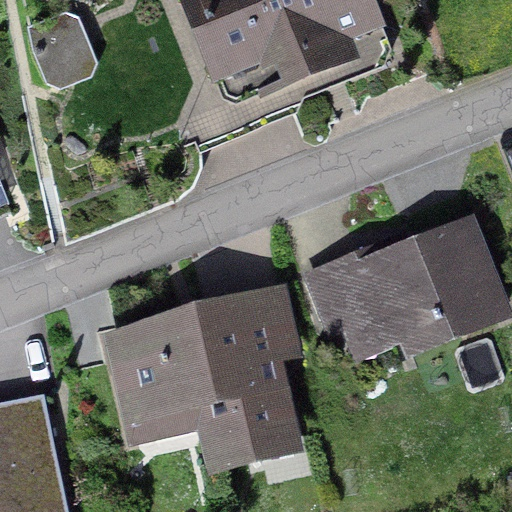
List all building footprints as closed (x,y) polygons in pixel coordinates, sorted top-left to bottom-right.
[(176,0),(211,86),(260,67),(263,74),(276,69),(284,88),(261,97),(262,101),(357,64),(350,45),(383,32),(370,0),(176,0)] [(66,15),(29,30),(33,53),(46,88),(60,93),(91,81),(97,67),(79,20),(66,15)] [(390,241),(300,274),(325,340),(343,333),(355,366),(403,348),(410,366),(511,328),(511,321),(475,222),(394,252),(390,241)] [(285,288),(105,342),(137,450),(206,430),(222,484),(310,458),(286,376),(309,369),(285,288)] [(71,511),(48,400),(0,409),(0,511),(71,511)]
